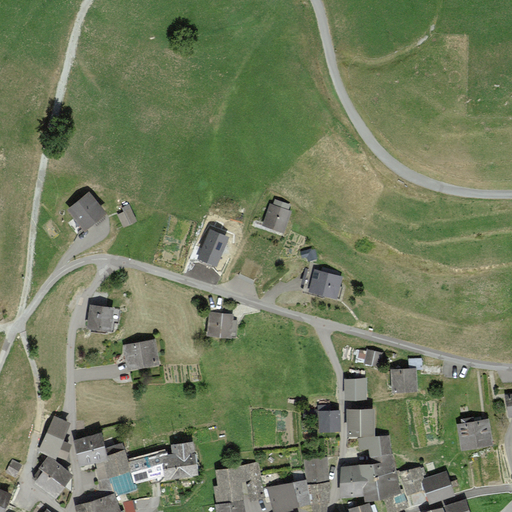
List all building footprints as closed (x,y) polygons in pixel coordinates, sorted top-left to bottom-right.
[(90,192),(69,209),(86,231),(108,214),(90,192)] [(270,204),(263,226),(285,233),(292,211),(289,210),(290,205),(275,200),(273,205),(270,204)] [(118,215),(125,228),(138,221),(127,202),(115,207),(117,212),(123,209),(125,212),(118,215)] [(230,237),(209,229),(197,260),(217,267),(230,237)] [(314,249),(301,252),(303,258),(308,257),(309,261),(317,259),(314,249)] [(246,258),(240,275),(256,282),(263,265),(246,258)] [(339,297),(344,277),(316,269),(310,290),(339,297)] [(116,306),(91,304),(89,329),(115,331),(116,306)] [(235,314),(210,313),(209,337),(234,337),(235,314)] [(157,340),(124,345),(128,370),(161,365),(157,340)] [(383,353),(367,349),(364,364),(380,368),(383,353)] [(409,369),(392,370),(393,392),(418,391),(417,371),(424,371),(423,358),(409,359),(409,369)] [(368,378),(345,378),(345,406),(368,405),(368,378)] [(342,466),(341,496),(366,496),(368,502),(383,498),(387,511),(399,511),(410,508),(407,497),(427,490),(432,503),(457,493),(448,471),(427,477),(423,466),(398,473),(391,435),(378,435),(377,408),(349,408),(350,435),(358,435),(359,449),(370,449),(371,463),(342,466)] [(340,410),(320,411),(321,431),(341,430),(340,410)] [(70,426),(54,418),(39,450),(49,456),(40,468),(45,470),(36,481),(58,497),(75,474),(64,464),(73,446),(65,441),(70,426)] [(490,419),(459,424),(463,449),(495,444),(490,419)] [(113,494),(76,505),(77,511),(122,511),(116,496),(138,488),(136,483),(166,475),(167,479),(201,474),(195,441),(172,444),(172,453),(169,453),(168,450),(131,460),(124,442),(109,447),(104,431),(75,440),(80,465),(96,462),(97,468),(95,469),(99,490),(113,490),(113,494)] [(326,457),(303,459),(306,480),(266,488),(273,511),(284,511),(311,504),(311,511),(327,511),(327,503),(331,502),(331,481),(328,482),(326,457)] [(7,472),(18,477),(24,464),(13,460),(7,472)] [(219,485),(214,486),(218,511),(248,511),(246,502),(265,498),(258,462),(216,470),(219,485)] [(0,511),(6,511),(14,493),(0,487),(0,511)] [(133,498),(124,500),(127,511),(136,510),(133,498)] [(471,511),(467,498),(446,506),(448,511),(471,511)] [(372,511),(369,503),(350,509),(349,511),(372,511)]
